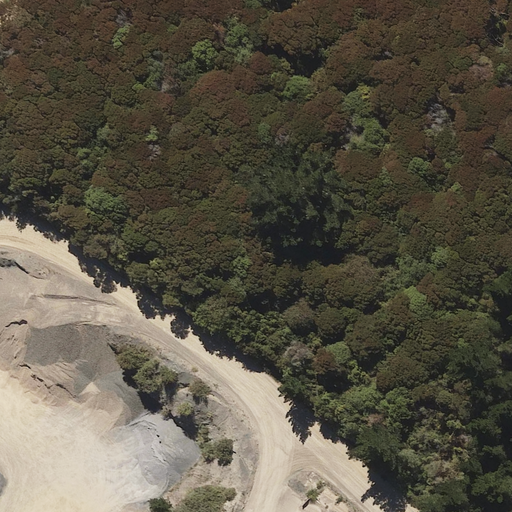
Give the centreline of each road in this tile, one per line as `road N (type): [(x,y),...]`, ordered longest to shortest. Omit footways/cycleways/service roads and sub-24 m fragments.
road 1 (track): [(0,233),(24,230),(154,311),(300,422),(388,511)]
road 2 (track): [(43,310),(123,314),(179,330)]
road 3 (track): [(14,511),(35,470),(22,420),(0,407)]
